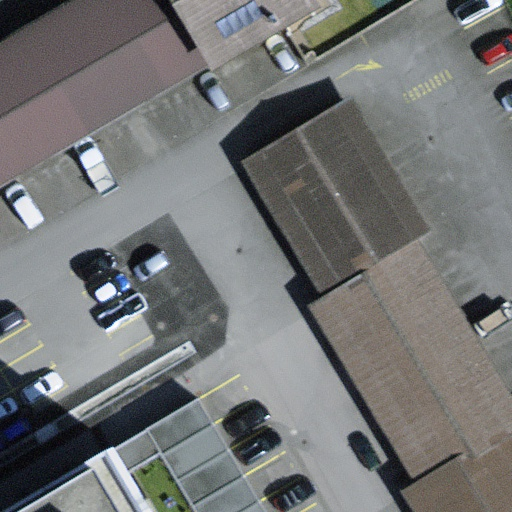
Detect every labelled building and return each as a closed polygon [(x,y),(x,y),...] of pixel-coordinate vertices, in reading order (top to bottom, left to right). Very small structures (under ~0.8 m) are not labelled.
[(0,178),(207,59),(173,0),(76,0),(0,44),(0,178)] [(319,6),(317,2),(315,0),(182,0),(217,62),(319,6)] [(436,230),(347,92),(248,156),(333,289),(311,303),(420,472),(393,489),(408,511),(511,511),(511,450),(506,442),(511,437),(511,405),(410,247),(436,230)] [(129,463),(161,444),(201,511),(276,511),(199,385),(113,436),(129,463)] [(153,511),(117,451),(13,511),(153,511)]
